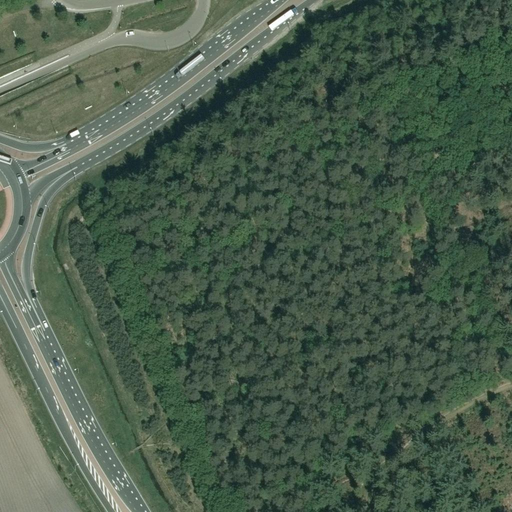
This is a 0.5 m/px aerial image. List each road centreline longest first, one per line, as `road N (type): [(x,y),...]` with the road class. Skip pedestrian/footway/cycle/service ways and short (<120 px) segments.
road 1 (trunk): [(78,166),(159,118),(313,0)]
road 2 (trunk): [(279,0),(136,110),(68,151)]
road 3 (trunk): [(0,295),(111,511)]
road 4 (unclassified): [(0,91),(104,43),(172,40),(194,23),(204,0)]
road 5 (trunk): [(142,511),(103,455),(29,311)]
road 6 (trunk): [(29,311),(26,273),(36,225),(48,196),(78,166)]
